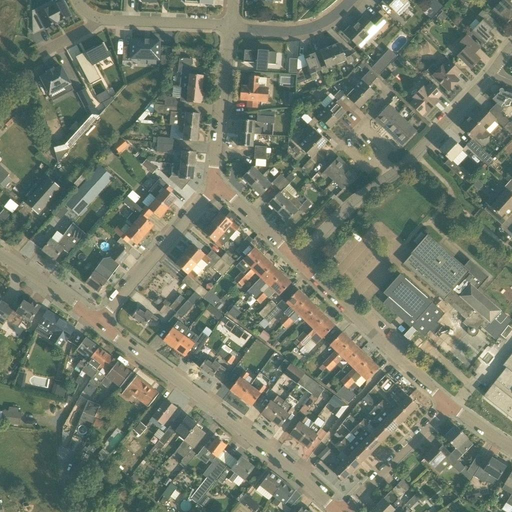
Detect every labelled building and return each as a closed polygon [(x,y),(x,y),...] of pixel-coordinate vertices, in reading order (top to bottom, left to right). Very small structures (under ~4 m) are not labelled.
[(407,0),(383,0),(397,13),(408,2),(407,0)] [(511,0),(498,0),(501,2),(492,11),(506,24),(511,17),(511,12),(510,11),(511,8),(511,4),(510,3),(511,0)] [(63,1),(58,4),(53,7),(51,2),(33,12),(34,34),(45,28),(46,29),(71,16),(67,9),(68,8),(65,3),(64,3),(63,1)] [(431,7),(435,11),(440,6),(435,2),(431,7)] [(471,32),(485,45),(494,36),(489,32),(493,28),(492,28),(497,23),(483,11),(475,19),(480,23),(471,32)] [(379,32),(388,23),(378,13),(369,22),(364,17),(352,29),(350,27),(344,33),(360,48),(377,30),(379,32)] [(443,22),(447,17),(442,13),(438,17),(443,22)] [(458,56),(470,69),(480,60),(474,54),(480,49),(467,36),(457,47),(462,52),(458,56)] [(109,52),(104,42),(86,51),(93,65),(109,57),(107,53),(109,52)] [(128,63),(159,63),(159,43),(129,42),(128,63)] [(354,55),(351,56),(349,50),(343,53),(339,44),(329,48),(336,65),(346,61),(348,64),(352,63),(354,67),(360,61),(354,55)] [(327,68),(336,65),(329,48),(320,52),(323,60),(317,63),(321,71),(322,74),(329,72),(327,68)] [(93,65),(86,51),(75,57),(80,66),(78,67),(83,77),(85,76),(90,85),(101,80),(93,65)] [(257,52),(243,51),(243,63),(275,65),(276,53),(268,52),(257,51),(257,52)] [(315,73),(321,71),(317,63),(314,54),(304,58),(308,67),(302,69),(308,80),(317,77),(315,73)] [(395,59),(400,64),(404,60),(400,55),(395,59)] [(180,88),(181,88),(202,90),(203,77),(190,75),(192,60),(180,59),(178,72),(182,73),(180,88)] [(289,59),(289,73),(297,74),(298,59),(289,59)] [(433,77),(448,92),(459,81),(456,77),(461,72),(449,60),(444,66),(444,65),(433,77)] [(378,61),(372,68),(380,75),(386,68),(378,61)] [(387,68),(392,73),(395,69),(390,64),(387,68)] [(73,91),(70,84),(71,84),(61,67),(54,71),(53,69),(47,72),(48,74),(41,77),(45,85),(43,86),(46,92),(48,92),(50,95),(64,87),(68,94),(73,91)] [(374,93),(369,87),(377,78),(370,71),(360,81),(354,89),(367,101),(374,93)] [(258,88),(258,86),(259,78),(250,77),(249,88),(242,87),(241,100),(247,100),(247,108),(258,109),(258,102),(268,103),(269,88),(258,88)] [(437,100),(442,95),(431,84),(426,89),(424,87),(413,98),(415,100),(410,105),(422,116),(426,112),(428,113),(439,102),(437,100)] [(85,88),(77,92),(84,107),(93,103),(85,88)] [(201,104),(202,90),(181,88),(180,98),(165,97),(165,106),(183,108),(184,102),(201,104)] [(359,109),(367,101),(354,89),(346,97),(359,109)] [(511,91),(507,90),(505,93),(504,92),(504,91),(503,90),(503,89),(502,89),(501,89),(500,89),(500,90),(499,90),(499,91),(499,92),(499,93),(498,94),(496,92),(490,98),(501,108),(509,106),(511,101),(511,91)] [(293,106),(294,93),(286,93),(285,106),(293,106)] [(112,97),(111,98),(102,102),(103,103),(106,109),(114,100),(112,97)] [(325,109),(338,121),(346,113),(333,101),(325,109)] [(99,115),(93,103),(84,107),(88,114),(79,124),(76,121),(69,129),(72,131),(64,141),(54,144),(58,162),(99,115)] [(183,108),(165,106),(154,105),(153,113),(170,115),(170,125),(179,126),(198,128),(200,115),(183,113),(183,108)] [(384,129),(398,114),(389,105),(375,120),(384,129)] [(330,129),(338,121),(325,109),(318,117),(330,129)] [(489,112),(488,113),(484,109),(477,117),(474,114),(471,118),(482,128),(490,136),(485,131),(495,120),(488,113),(489,112)] [(318,122),(314,118),(308,112),(306,114),(312,120),(316,124),(318,122)] [(274,124),(275,117),(275,114),(259,113),(259,116),(257,116),(257,122),(274,124)] [(393,138),(407,123),(398,114),(384,129),(393,138)] [(511,124),(501,114),(495,120),(504,128),(511,135),(511,124)] [(6,116),(2,121),(8,127),(15,119),(10,115),(8,118),(6,116)] [(490,136),(482,128),(471,118),(460,129),(463,131),(473,140),(475,137),(477,139),(480,140),(482,140),(488,138),(490,136)] [(312,128),(316,124),(312,120),(308,124),(312,128)] [(261,128),(254,128),(255,122),(239,121),(238,133),(254,134),(260,135),(261,128)] [(417,132),(413,128),(407,123),(393,138),(402,147),(417,132)] [(197,142),(198,128),(179,126),(178,133),(184,133),(183,140),(197,142)] [(307,138),(319,150),(327,142),(314,131),(307,138)] [(253,147),(254,134),(238,133),(237,146),(253,147)] [(180,139),(168,138),(158,137),(158,144),(179,146),(180,139)] [(117,153),(126,146),(120,138),(111,146),(117,153)] [(311,158),(319,150),(307,138),(299,147),(311,158)] [(61,160),(67,166),(74,159),(79,164),(93,149),(82,139),(61,160)] [(465,173),(452,161),(462,150),(451,139),(440,150),(449,159),(445,164),(460,178),(465,173)] [(179,152),(179,146),(158,144),(157,152),(167,153),(167,151),(179,152)] [(298,155),(297,154),(301,151),(296,146),(288,155),(296,163),(299,160),(296,157),(298,155)] [(494,161),(483,150),(477,156),(489,167),(494,161)] [(181,165),(194,167),(196,153),(182,151),(181,165)] [(333,181),(347,166),(338,157),(324,172),(333,181)] [(153,174),(157,169),(147,160),(143,165),(153,174)] [(0,184),(0,185),(10,175),(0,165),(0,184)] [(193,180),(194,167),(181,165),(180,177),(172,176),(169,179),(178,187),(185,179),(193,180)] [(114,178),(100,166),(66,203),(79,216),(114,178)] [(347,166),(333,181),(343,190),(357,175),(347,166)] [(251,188),(262,177),(253,168),(242,179),(251,188)] [(87,177),(81,171),(71,181),(77,187),(87,177)] [(277,188),(286,179),(281,174),(272,183),(277,188)] [(295,179),(291,174),(286,179),(290,183),(295,179)] [(262,177),(251,188),(260,196),(271,185),(262,177)] [(26,204),(38,215),(61,189),(49,178),(26,204)] [(156,199),(168,209),(176,200),(170,194),(173,190),(160,179),(161,180),(159,184),(157,182),(148,192),(156,199)] [(281,192),(269,204),(278,213),(293,197),(297,193),(289,185),(290,184),(286,179),(277,188),(281,192)] [(511,186),(508,183),(504,187),(506,189),(498,198),(511,210),(511,209),(511,186)] [(142,209),(128,197),(124,194),(120,199),(134,212),(127,220),(129,221),(145,236),(153,226),(147,220),(150,216),(142,209)] [(312,205),(307,200),(302,205),(293,197),(278,213),(287,222),(299,209),(303,213),(312,205)] [(506,216),(511,210),(498,198),(490,207),(488,205),(484,210),(494,219),(498,215),(501,217),(504,214),(506,216)] [(148,208),(145,205),(142,209),(150,216),(153,213),(160,219),(168,209),(156,199),(148,208)] [(0,221),(2,223),(7,218),(9,215),(4,210),(2,212),(0,213),(0,221)] [(230,238),(239,229),(221,213),(212,223),(230,238)] [(137,245),(145,236),(129,221),(121,230),(117,227),(113,231),(121,238),(127,243),(130,239),(137,245)] [(69,254),(80,242),(86,235),(73,223),(63,236),(57,232),(51,240),(43,251),(55,260),(63,250),(69,254)] [(221,248),(230,238),(212,223),(203,233),(221,248)] [(417,245),(425,236),(421,232),(413,241),(417,245)] [(463,267),(428,235),(411,254),(412,255),(403,264),(450,305),(451,306),(454,303),(464,312),(455,321),(460,326),(463,323),(468,328),(468,329),(467,329),(467,330),(467,331),(467,332),(467,333),(468,334),(468,335),(469,335),(470,336),(471,337),(472,337),(473,337),(474,337),(475,336),(476,336),(476,335),(477,335),(478,334),(478,333),(478,332),(478,331),(478,330),(481,327),(484,330),(501,311),(477,290),(488,277),(469,260),(463,267)] [(123,248),(127,243),(121,238),(116,242),(120,246),(110,257),(119,266),(130,254),(123,248)] [(239,246),(244,250),(248,245),(243,241),(239,246)] [(202,270),(207,265),(211,260),(193,245),(185,254),(201,270),(202,270)] [(239,255),(244,250),(239,246),(240,247),(235,251),(239,255)] [(252,269),(264,257),(255,248),(243,261),(236,267),(242,272),(245,276),(251,269),(252,269)] [(221,258),(231,267),(235,262),(226,253),(221,258)] [(196,275),(201,270),(185,254),(176,265),(194,280),(197,276),(196,275)] [(261,278),(273,266),(264,257),(252,269),(251,269),(245,276),(238,283),(242,287),(255,273),(261,278)] [(222,276),(231,267),(221,258),(216,265),(213,268),(222,276)] [(270,287),(282,274),(273,266),(261,278),(270,287)] [(113,274),(113,273),(107,269),(101,277),(94,272),(86,283),(99,293),(107,282),(113,274)] [(238,283),(245,276),(242,272),(234,280),(238,283)] [(269,299),(275,292),(279,296),(292,283),(282,274),(270,287),(264,294),(256,301),(260,304),(267,297),(269,299)] [(424,337),(445,314),(432,303),(433,303),(400,274),(383,294),(388,298),(383,304),(405,324),(411,328),(412,326),(424,337)] [(203,298),(208,292),(199,284),(194,291),(203,298)] [(203,299),(214,306),(220,300),(210,290),(209,291),(208,292),(203,299)] [(282,326),(308,299),(299,290),(286,303),(290,307),(284,313),(285,315),(279,322),(282,326)] [(180,295),(172,305),(170,308),(176,313),(187,300),(180,295)] [(301,324),(317,308),(308,299),(282,326),(286,329),(296,319),(301,324)] [(187,300),(176,313),(182,318),(193,306),(187,300)] [(18,328),(24,318),(31,322),(40,307),(33,302),(31,306),(24,301),(17,313),(13,311),(13,309),(1,301),(0,302),(0,321),(4,324),(6,320),(18,328)] [(237,310),(242,304),(238,301),(234,307),(228,314),(236,320),(241,313),(237,310)] [(264,319),(276,306),(271,301),(259,314),(264,319)] [(167,308),(162,304),(157,310),(162,314),(167,308)] [(206,313),(218,318),(221,312),(208,306),(206,313)] [(276,306),(264,319),(259,324),(265,329),(271,323),(270,322),(281,311),(276,306)] [(314,329),(326,317),(317,308),(301,324),(305,321),(314,329)] [(145,314),(138,309),(132,318),(145,327),(150,320),(155,324),(158,319),(147,311),(145,314)] [(67,341),(74,329),(47,311),(39,324),(54,333),(49,340),(62,348),(66,341),(67,341)] [(326,317),(314,329),(307,336),(311,340),(316,345),(335,326),(326,317)] [(178,322),(163,341),(174,349),(188,330),(182,325),(178,322)] [(511,330),(511,328),(509,327),(508,326),(501,336),(506,339),(511,330)] [(300,344),(307,336),(303,332),(296,340),(297,340),(294,343),(297,346),(300,344)] [(184,336),(174,349),(185,357),(195,343),(202,348),(209,338),(202,333),(199,337),(195,334),(190,341),(184,336)] [(323,372),(352,342),(342,333),(330,345),(336,351),(322,365),(319,368),(323,372)] [(307,336),(300,344),(304,347),(311,340),(307,336)] [(472,365),(481,348),(460,337),(451,354),(472,365)] [(88,362),(98,348),(85,338),(76,350),(85,357),(82,361),(81,360),(77,365),(82,370),(84,367),(88,362)] [(349,363),(361,351),(352,342),(323,372),(326,375),(329,372),(343,358),(349,363)] [(95,374),(109,356),(98,348),(88,362),(84,367),(90,371),(86,376),(91,380),(95,374)] [(230,355),(222,349),(218,354),(225,360),(225,361),(231,365),(236,359),(235,358),(238,354),(233,351),(230,355)] [(358,372),(370,359),(361,351),(349,363),(357,372),(358,372)] [(109,373),(117,362),(109,356),(95,374),(91,380),(89,382),(97,388),(100,384),(100,383),(108,373),(109,373)] [(362,376),(367,381),(379,368),(370,359),(358,372),(357,372),(351,378),(344,386),(344,385),(337,394),(344,399),(349,404),(356,396),(351,391),(350,392),(347,389),(354,382),(355,383),(362,376)] [(206,360),(200,368),(212,377),(218,370),(223,374),(226,370),(220,366),(221,366),(214,361),(212,365),(206,360)] [(291,364),(285,360),(278,370),(284,374),(291,364)] [(131,373),(124,367),(117,362),(109,373),(108,373),(100,383),(100,384),(100,383),(108,388),(113,382),(120,387),(131,373)] [(291,364),(284,374),(297,384),(305,374),(291,364)] [(511,392),(509,390),(511,386),(511,372),(506,368),(483,397),(511,419),(511,392)] [(249,375),(244,371),(230,391),(241,399),(250,386),(251,386),(244,381),(249,375)] [(351,378),(348,375),(341,382),(344,385),(344,386),(351,378)] [(79,385),(83,378),(79,376),(75,383),(78,385),(79,385)] [(126,389),(133,395),(132,396),(135,399),(136,397),(149,406),(159,394),(136,377),(126,389)] [(61,382),(54,380),(51,395),(64,398),(66,391),(60,390),(61,382)] [(319,385),(314,382),(307,391),(312,395),(319,385)] [(266,388),(263,386),(261,384),(256,390),(250,386),(241,399),(252,407),(266,388)] [(318,399),(325,389),(319,385),(312,395),(318,399)] [(399,406),(408,416),(418,406),(403,392),(399,396),(404,401),(399,406)] [(261,414),(271,421),(284,402),(280,398),(275,395),(261,414)] [(368,395),(361,398),(365,407),(372,404),(368,395)] [(339,419),(348,406),(334,396),(328,403),(335,408),(331,413),(339,419)] [(89,415),(94,403),(88,400),(83,412),(89,415)] [(153,418),(163,426),(177,409),(166,400),(153,418)] [(384,410),(387,406),(382,401),(378,405),(384,410)] [(294,409),(290,406),(284,402),(271,421),(280,428),(294,409)] [(89,415),(95,417),(100,406),(100,405),(94,403),(89,415)] [(384,410),(378,405),(375,409),(380,414),(374,419),(380,425),(389,435),(399,425),(389,416),(384,410)] [(399,425),(408,416),(399,406),(389,416),(399,425)] [(8,411),(3,411),(1,424),(20,426),(22,413),(18,412),(19,409),(9,408),(8,411)] [(299,442),(313,423),(309,429),(303,425),(308,419),(304,416),(290,435),(299,442)] [(185,439),(195,426),(197,424),(187,417),(176,432),(185,439)] [(389,435),(380,425),(375,430),(369,425),(363,420),(360,424),(380,444),(389,435)] [(133,430),(140,436),(147,428),(140,422),(133,430)] [(299,442),(308,449),(323,430),(313,423),(299,442)] [(371,453),(380,444),(360,424),(356,427),(361,432),(355,438),(371,453)] [(192,451),(194,449),(206,434),(195,426),(185,439),(179,447),(187,454),(181,462),(186,466),(196,454),(192,451)] [(460,458),(462,455),(473,445),(467,439),(468,439),(455,426),(444,437),(456,450),(458,451),(455,454),(460,458)] [(174,434),(175,434),(168,429),(165,433),(155,446),(160,450),(173,434),(174,434)] [(362,463),(341,442),(339,440),(334,436),(328,442),(335,449),(337,446),(342,451),(342,452),(347,458),(342,463),(352,472),(362,463)] [(362,463),(371,453),(355,438),(350,443),(345,438),(341,442),(362,463)] [(206,465),(214,455),(217,457),(226,446),(216,439),(208,450),(204,447),(199,452),(196,456),(206,465)] [(327,447),(318,457),(323,462),(333,452),(327,447)] [(465,468),(459,462),(451,454),(446,459),(435,447),(424,458),(434,467),(440,473),(450,463),(460,473),(465,468)] [(473,476),(479,467),(485,459),(478,455),(467,471),(473,477),(473,476)] [(237,476),(243,480),(254,468),(241,458),(233,469),(228,465),(216,480),(217,480),(222,484),(227,478),(232,482),(237,476)] [(479,467),(473,476),(484,483),(489,475),(498,480),(505,467),(492,459),(484,470),(479,467)] [(226,464),(225,463),(221,460),(218,465),(210,475),(210,474),(206,479),(191,499),(197,504),(205,495),(216,480),(228,465),(226,464)] [(343,482),(352,472),(342,463),(337,468),(332,463),(328,467),(343,482)] [(511,471),(502,489),(511,495),(506,503),(511,506),(511,471)] [(272,496),(283,481),(271,472),(260,485),(259,486),(272,496)] [(403,479),(398,484),(405,492),(410,487),(403,479)] [(291,507),(294,503),(301,496),(296,491),(283,481),(272,496),(275,499),(272,503),(277,507),(278,506),(284,511),(289,511),(293,508),(291,507)] [(162,496),(169,500),(177,488),(171,483),(162,496)] [(465,493),(467,500),(480,497),(478,490),(465,493)] [(373,511),(392,511),(394,510),(398,506),(401,507),(401,506),(401,503),(402,502),(391,491),(377,506),(378,507),(373,511)] [(408,509),(419,498),(415,493),(403,504),(408,509)] [(252,499),(250,498),(245,494),(239,502),(245,507),(247,505),(254,511),(260,506),(252,499)] [(197,504),(203,508),(203,509),(211,499),(205,495),(197,504)]
